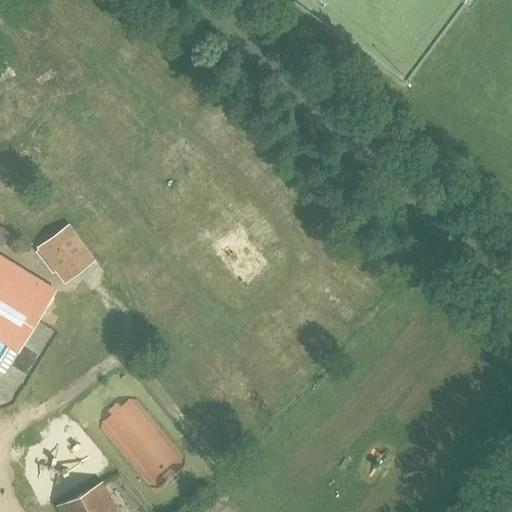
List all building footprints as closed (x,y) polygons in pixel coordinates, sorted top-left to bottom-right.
[(166,69),(176,55),(168,49),(158,63),(166,69)] [(227,116),(213,131),(228,144),(249,121),(235,108),(228,117),(227,116)] [(248,163),(261,179),(284,161),(271,144),(248,163)] [(284,173),(307,194),(314,186),(291,165),(284,173)] [(97,260),(70,223),(38,247),(65,284),(97,260)] [(0,243),(8,231),(1,226),(0,227),(0,243)] [(52,290),(0,258),(0,333),(19,345),(52,290)] [(165,287),(177,276),(168,267),(156,278),(165,287)] [(79,285),(70,302),(114,327),(124,311),(79,285)] [(330,322),(316,336),(324,344),(338,330),(330,322)] [(295,360),(272,376),(279,387),(302,371),(295,360)] [(255,413),(273,398),(265,389),(247,404),(255,413)] [(61,511),(114,511),(99,484),(58,506),(61,511)]
